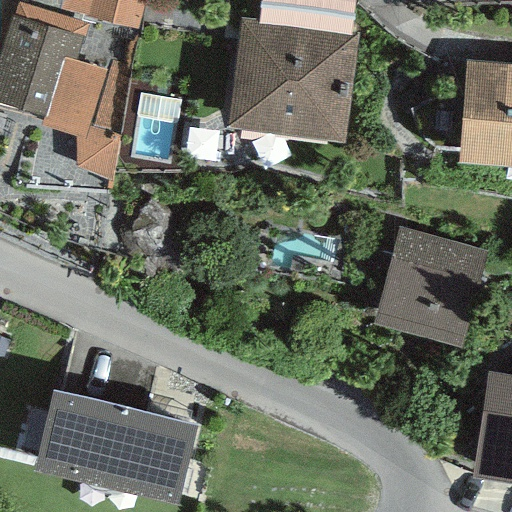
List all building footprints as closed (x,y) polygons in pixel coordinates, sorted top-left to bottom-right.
[(60,0),(59,9),(110,24),(136,30),(140,0),(60,0)] [(86,28),(18,3),(0,50),(0,104),(44,119),(42,126),(75,137),(75,167),(112,182),(128,65),(111,62),(106,70),(75,61),(86,28)] [(358,35),(241,19),(226,127),(344,143),(358,35)] [(511,65),(466,63),(459,165),(511,169),(511,65)] [(148,88),(141,147),(177,152),(184,92),(148,88)] [(398,228),(370,326),(459,350),(486,252),(398,228)] [(511,376),(487,372),(470,480),(511,486),(511,376)] [(52,392),(33,472),(177,507),(196,427),(52,392)]
